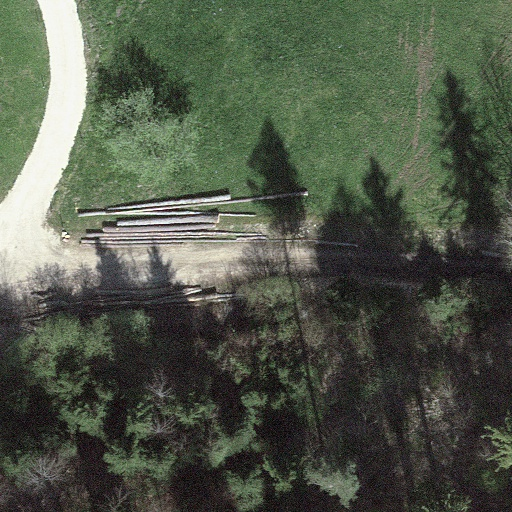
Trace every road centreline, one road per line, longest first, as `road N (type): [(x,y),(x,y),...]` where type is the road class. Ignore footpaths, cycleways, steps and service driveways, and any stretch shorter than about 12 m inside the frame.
road 1 (track): [(0,258),(511,268)]
road 2 (track): [(0,242),(46,162),(64,108),(68,62),(55,0)]
road 3 (track): [(511,392),(411,351),(300,262)]
